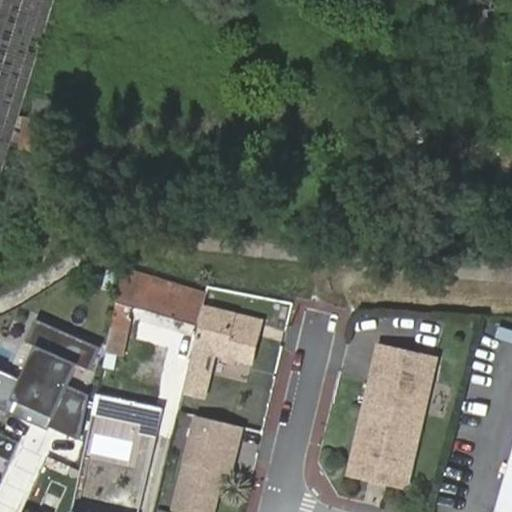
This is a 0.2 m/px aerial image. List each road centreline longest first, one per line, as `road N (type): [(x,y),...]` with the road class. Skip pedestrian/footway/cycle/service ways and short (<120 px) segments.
road 1 (residential): [(282,507),(326,305)]
road 2 (unknown): [(148,241),(184,238),(333,257)]
road 3 (unknown): [(511,277),(333,257)]
